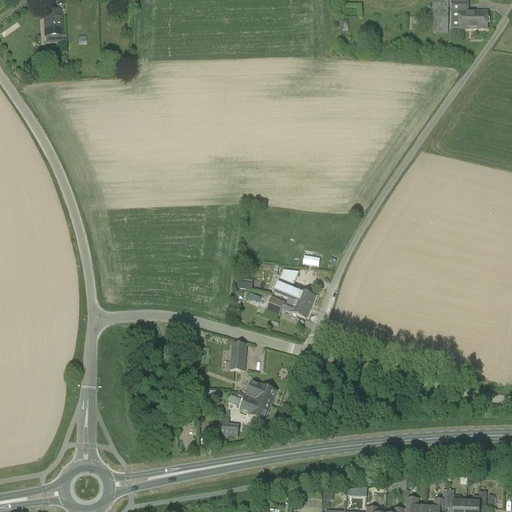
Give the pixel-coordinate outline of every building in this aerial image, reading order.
[(46,27),(45,27),(45,37),(61,37),(62,37),(62,36),(61,12),(63,12),(63,6),(64,6),(63,0),(55,0),(56,7),(57,12),(45,12),(46,27)] [(448,34),(448,1),(432,0),(432,18),(433,18),(433,34),(448,34)] [(116,6),(120,16),(130,12),(126,2),(116,6)] [(451,13),(460,13),(459,30),(487,31),(487,13),(468,13),(468,3),(452,3),(451,13)] [(279,283),(274,294),(288,300),(311,309),(315,297),(299,291),(299,292),(293,289),(293,288),(299,273),(283,271),(279,283)] [(282,311),(290,315),(306,321),(311,309),(288,300),(287,304),(272,298),(266,311),(280,317),(282,311)] [(247,346),(233,345),(230,372),(244,373),(247,346)] [(252,383),(246,397),(246,398),(271,407),(277,393),(252,383)] [(238,405),(240,400),(232,397),(230,403),(238,405)] [(241,413),(265,422),(271,407),(246,398),(245,403),(241,413)] [(219,437),(237,439),(239,427),(221,425),(219,437)] [(425,511),(426,509),(419,509),(419,500),(409,500),(410,493),(409,493),(409,492),(406,492),(406,495),(407,496),(407,499),(406,499),(405,510),(405,511),(425,511)] [(465,511),(466,503),(453,503),(454,492),(447,492),(446,501),(446,510),(452,510),(452,511),(465,511)] [(473,498),(472,504),(466,503),(465,511),(485,511),(487,494),(480,493),(479,498),(473,498)] [(445,511),(446,510),(446,501),(434,500),(433,510),(426,509),(425,511),(445,511)]
